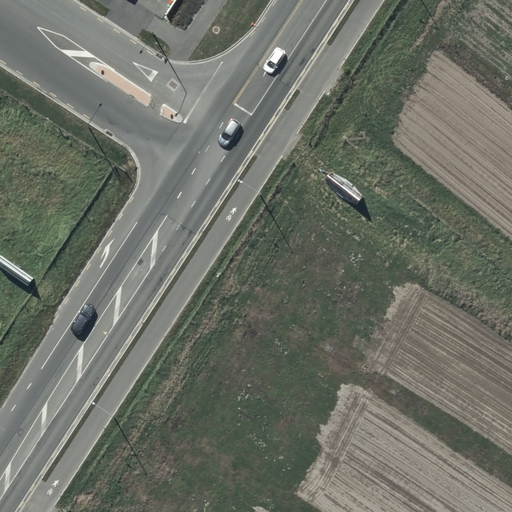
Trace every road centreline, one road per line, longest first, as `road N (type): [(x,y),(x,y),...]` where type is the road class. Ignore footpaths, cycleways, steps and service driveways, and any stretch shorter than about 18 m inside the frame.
road 1 (secondary): [(0,491),(220,148)]
road 2 (residential): [(220,148),(0,4)]
road 3 (secondary): [(220,148),(317,0)]
